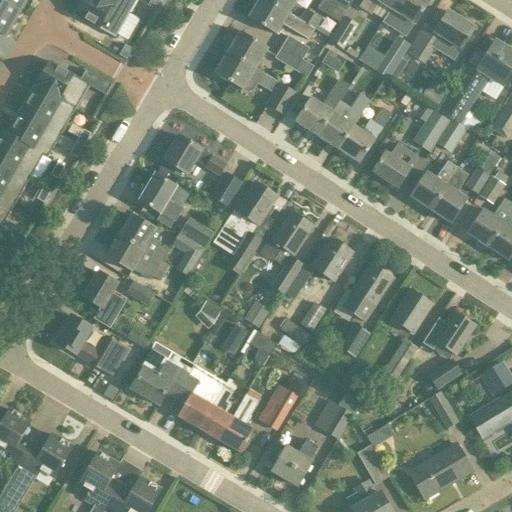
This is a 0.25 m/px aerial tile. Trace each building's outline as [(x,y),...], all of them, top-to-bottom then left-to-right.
[(0,0),(19,12),(25,0),(0,0)] [(19,12),(0,0),(0,34),(5,37),(19,12)] [(128,15),(102,0),(84,0),(75,16),(114,39),(128,15)] [(102,0),(128,15),(136,0),(102,0)] [(159,0),(150,0),(147,6),(154,10),(159,0)] [(308,40),(314,30),(288,13),(263,0),(261,0),(249,20),(274,36),(281,24),(308,40)] [(263,0),(288,13),(295,0),(263,0)] [(322,0),(317,10),(340,24),(344,17),(343,16),(346,11),(326,0),(322,0)] [(326,0),(346,11),(352,0),(326,0)] [(389,12),(396,0),(364,0),(360,8),(371,15),(377,4),(389,12)] [(383,21),(395,28),(394,30),(405,37),(413,24),(414,24),(429,1),(427,0),(396,0),(389,12),(383,21)] [(462,54),(461,50),(474,29),(447,13),(435,33),(425,26),(403,61),(408,63),(412,57),(424,64),(434,49),(442,54),(444,52),(458,61),(462,54)] [(340,24),(333,35),(330,40),(329,42),(343,50),(358,25),(344,17),(340,24)] [(241,33),(228,54),(255,69),(267,49),(241,33)] [(287,37),(280,48),(302,61),(309,49),(287,37)] [(374,72),(387,80),(409,46),(396,38),(374,72)] [(460,76),(437,112),(450,120),(460,126),(472,107),(481,93),(482,90),(490,79),(503,87),(511,71),(511,53),(495,42),(486,56),(477,71),(467,64),(460,76)] [(124,45),(118,56),(125,60),(131,49),(124,45)] [(313,68),(302,61),(280,48),(274,59),(307,78),(313,68)] [(346,52),(358,60),(361,56),(349,48),(346,52)] [(342,72),(348,60),(332,51),(325,63),(342,72)] [(215,76),(241,91),(246,93),(253,92),(258,84),(272,93),(265,106),(284,117),(297,94),(255,69),(228,54),(215,76)] [(75,109),(88,86),(105,96),(111,86),(85,71),(80,80),(49,62),(35,87),(75,109)] [(341,102),(350,88),(339,81),(329,97),(338,103),(339,101),(341,102)] [(75,109),(35,87),(21,111),(61,134),(75,109)] [(360,95),(342,120),(332,114),(316,138),(337,152),(353,127),(370,101),(360,95)] [(511,98),(491,131),(507,140),(511,131),(511,98)] [(295,124),(316,138),(332,114),(311,100),(295,124)] [(361,133),(353,127),(337,152),(359,166),(392,115),(381,107),(372,121),(369,120),(361,133)] [(435,145),(450,120),(437,112),(433,110),(413,143),(429,153),(435,145)] [(8,134),(4,132),(3,132),(47,158),(61,134),(21,111),(8,134)] [(450,154),(466,130),(460,126),(450,120),(435,145),(450,154)] [(90,134),(83,130),(76,143),(83,147),(90,134)] [(47,158),(3,132),(0,137),(0,162),(29,179),(42,156),(46,159),(47,158)] [(220,177),(227,166),(180,137),(165,162),(187,175),(195,162),(220,177)] [(76,159),(83,147),(76,143),(69,155),(76,159)] [(396,190),(410,170),(418,157),(398,143),(389,157),(386,154),(373,174),(396,190)] [(29,179),(0,162),(0,194),(15,203),(29,179)] [(410,199),(430,212),(458,169),(447,162),(435,180),(426,175),(410,199)] [(50,176),(57,180),(64,168),(57,163),(50,176)] [(477,196),(490,177),(477,168),(464,187),(477,196)] [(466,201),(456,194),(469,175),(458,169),(430,212),(450,225),(466,201)] [(140,202),(160,214),(173,222),(182,209),(169,200),(176,187),(156,175),(140,202)] [(478,196),(491,205),(504,186),(491,177),(478,196)] [(224,206),(236,187),(224,180),(213,199),(224,206)] [(253,235),(258,227),(277,198),(255,183),(248,194),(241,189),(228,208),(233,211),(213,244),(232,256),(225,267),(239,276),(262,241),(253,235)] [(36,200),(43,204),(50,191),(43,187),(36,200)] [(0,227),(1,228),(15,203),(0,194),(0,227)] [(468,236),(488,249),(511,212),(511,204),(504,199),(492,217),(483,211),(468,236)] [(508,261),(511,255),(511,212),(488,249),(508,261)] [(290,213),(272,240),(269,239),(260,253),(262,256),(269,261),(275,262),(283,267),(270,287),(283,295),(295,277),(302,265),(293,259),(313,228),(309,226),(310,224),(310,222),(304,218),(302,218),(300,220),(290,213)] [(161,243),(152,238),(157,230),(132,215),(119,237),(161,262),(168,251),(159,246),(161,243)] [(17,250),(24,237),(17,233),(9,245),(17,250)] [(197,260),(203,249),(179,235),(172,247),(197,260)] [(169,267),(161,262),(119,237),(107,257),(132,271),(150,281),(152,277),(160,281),(169,267)] [(335,282),(353,254),(331,239),(313,268),(335,282)] [(364,324),(375,308),(393,279),(371,264),(352,293),(342,309),(364,324)] [(97,272),(82,298),(100,308),(93,320),(109,329),(125,302),(112,294),(118,285),(97,272)] [(133,282),(127,293),(147,305),(154,295),(133,282)] [(414,333),(433,304),(411,290),(392,319),(414,333)] [(195,317),(208,330),(221,310),(206,300),(195,317)] [(246,320),(262,328),(272,310),(256,301),(246,320)] [(314,303),(300,325),(312,333),(326,310),(314,303)] [(458,355),(476,326),(453,311),(435,340),(458,355)] [(110,376),(126,349),(106,337),(97,352),(84,344),(93,329),(71,316),(55,343),(110,376)] [(286,330),(308,345),(313,337),(291,323),(286,330)] [(354,359),(370,335),(353,324),(337,349),(354,359)] [(256,333),(249,345),(268,356),(275,344),(256,333)] [(391,387),(417,348),(404,340),(379,378),(391,387)] [(196,366),(181,357),(171,352),(167,359),(154,352),(132,388),(160,405),(168,392),(177,398),(196,366)] [(437,391),(462,375),(452,360),(427,377),(437,391)] [(492,397),(511,384),(511,376),(503,362),(479,376),(492,397)] [(226,384),(215,377),(196,366),(177,398),(187,403),(179,416),(182,418),(200,429),(225,386),(226,384)] [(234,392),(225,386),(200,429),(220,440),(233,418),(226,414),(232,403),(229,401),(234,392)] [(109,387),(103,396),(112,401),(117,392),(109,387)] [(313,426),(337,441),(361,402),(346,392),(338,406),(329,401),(313,426)] [(428,399),(446,430),(458,423),(440,392),(428,399)] [(247,393),(233,418),(220,440),(241,453),(254,431),(246,425),(260,401),(247,393)] [(511,393),(471,418),(483,438),(511,421),(511,393)] [(270,399),(258,421),(277,432),(289,410),(270,399)] [(7,463),(17,468),(33,442),(22,436),(30,423),(9,410),(0,425),(0,444),(13,453),(7,463)] [(395,435),(390,425),(374,432),(369,421),(363,424),(372,445),(395,435)] [(14,511),(40,469),(55,477),(72,448),(50,435),(43,448),(33,442),(17,468),(0,496),(0,511),(14,511)] [(310,461),(318,447),(307,441),(299,454),(287,447),(272,472),(298,487),(312,462),(310,461)] [(424,499),(473,471),(458,445),(410,473),(424,499)] [(357,454),(375,486),(389,478),(370,446),(357,454)] [(104,511),(121,486),(111,480),(119,466),(98,453),(80,483),(90,489),(83,501),(93,507),(90,511),(104,511)] [(147,511),(160,491),(140,479),(132,492),(121,486),(104,511),(147,511)] [(353,511),(392,511),(381,492),(376,495),(368,481),(355,488),(363,502),(352,509),(353,511)]
